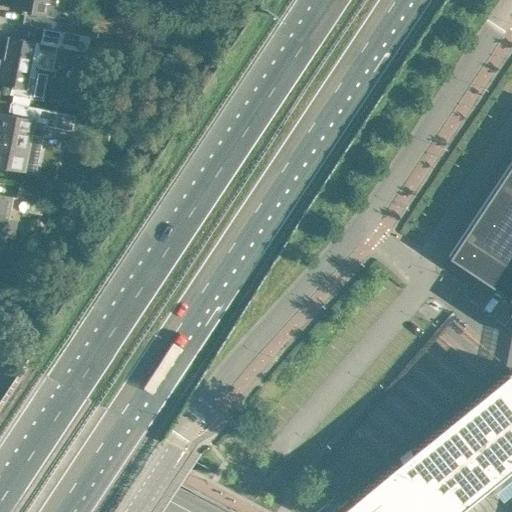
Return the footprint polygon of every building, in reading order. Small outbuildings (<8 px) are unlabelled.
[(15,0),(14,8),(20,9),(19,11),(24,12),(25,10),(43,13),(45,14),(47,0),(15,0)] [(61,17),(45,14),(43,13),(41,26),(90,36),(92,23),(61,17)] [(86,52),(90,36),(41,26),(38,43),(57,47),(86,52)] [(52,70),(57,47),(38,43),(8,37),(4,61),(7,61),(6,67),(3,66),(2,69),(0,69),(0,83),(10,85),(8,94),(30,98),(36,67),(52,70)] [(43,126),(71,132),(74,116),(17,104),(15,116),(0,112),(0,165),(22,170),(32,120),(44,122),(43,126)] [(511,160),(448,256),(511,298),(511,314),(510,317),(511,318),(511,160)] [(42,204),(44,191),(18,185),(18,187),(16,198),(42,204)] [(12,197),(0,194),(0,246),(2,247),(5,233),(13,235),(15,221),(8,219),(12,197)] [(511,367),(338,508),(346,511),(452,511),(511,464),(511,367)]
